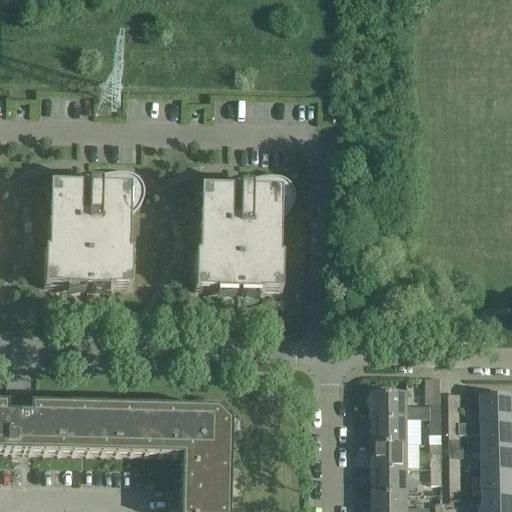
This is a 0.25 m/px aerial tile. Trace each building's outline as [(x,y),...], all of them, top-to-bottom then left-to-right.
[(123,175),(121,175),(119,175),(106,177),(87,182),(87,195),(79,194),(79,191),(59,190),(59,208),(50,208),(49,253),(44,253),(43,291),(130,293),(131,255),(126,255),(127,216),(131,216),(130,217),(131,217),(133,216),(136,214),(138,213),(139,211),(140,210),(141,208),(142,206),(142,205),(143,203),(143,201),(144,199),(144,197),(144,196),(143,194),(143,192),(142,190),(142,188),(141,186),(140,185),(139,183),(138,182),(136,181),(133,178),(130,176),(126,175),(123,175)] [(273,179),(271,179),(268,179),(266,179),(238,185),(238,198),(229,198),(229,194),(210,194),(209,212),(200,212),(199,257),(195,257),(194,294),(280,296),(281,259),(277,259),(278,219),(282,219),(281,220),(282,221),(290,211),(291,209),(292,208),(293,206),(293,204),(294,202),(294,201),(294,199),(294,197),(294,195),(293,193),(293,192),(292,190),(291,188),(290,187),(289,185),(287,184),(285,182),(283,181),(280,180),(278,179),(276,179),(273,179)] [(409,423),(429,423),(440,423),(440,383),(424,383),(424,408),(430,408),(430,411),(407,412),(407,398),(369,398),(369,415),(373,415),(373,424),(409,423)] [(448,398),(448,428),(460,427),(460,398),(448,398)] [(511,400),(481,401),(481,427),(511,425),(511,400)] [(0,457),(180,462),(178,511),(228,511),(229,481),(220,480),(220,471),(229,471),(230,434),(224,433),(211,420),(211,413),(173,412),(173,421),(164,420),(164,412),(128,411),(128,420),(119,419),(106,419),(106,411),(70,410),(70,418),(48,418),(48,409),(31,409),(31,403),(5,402),(5,408),(0,407),(0,457)] [(369,449),(409,448),(409,423),(373,424),(373,432),(369,432),(369,449)] [(440,423),(429,423),(429,439),(440,439),(440,423)] [(511,426),(481,427),(460,427),(448,428),(449,453),(460,452),(460,443),(461,443),(461,439),(482,438),(482,452),(511,451),(511,426)] [(419,448),(409,448),(369,449),(369,464),(373,464),(373,474),(409,473),(419,473),(419,448)] [(430,472),(441,472),(441,450),(441,448),(430,448),(430,472)] [(511,451),(482,452),(483,477),(511,476),(511,451)] [(450,478),(462,477),(461,462),(449,462),(450,478)] [(441,472),(430,472),(430,489),(441,489),(441,472)] [(370,499),(409,498),(409,473),(373,474),(373,482),(370,482),(370,499)] [(511,476),(483,477),(483,502),(511,501),(511,476)] [(462,477),(450,478),(450,493),(462,493),(462,477)] [(409,511),(409,498),(370,499),(369,511),(409,511)] [(511,511),(511,501),(483,502),(483,511),(511,511)]
